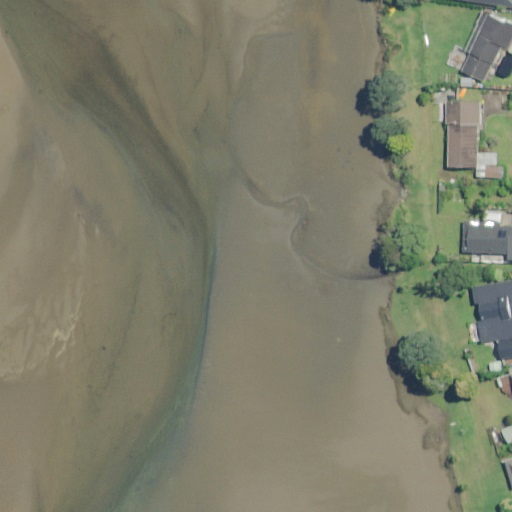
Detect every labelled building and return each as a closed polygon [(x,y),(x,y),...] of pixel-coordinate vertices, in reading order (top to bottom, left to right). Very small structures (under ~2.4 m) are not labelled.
[(511,0),(457,0),(511,8),(511,0)] [(511,50),(511,25),(491,16),(465,72),(488,83),(505,47),(511,51),(511,50)] [(500,154),(480,153),(481,126),(485,126),(486,104),(449,102),(449,107),(449,122),(451,122),(450,167),(480,169),(480,178),(499,179),(500,154)] [(511,228),(505,229),(506,214),(489,213),(488,223),(483,223),(466,222),(464,253),(511,256),(510,261),(511,260),(511,228)] [(511,281),(475,288),(482,325),(485,343),(501,340),(505,360),(511,358),(511,281)]
